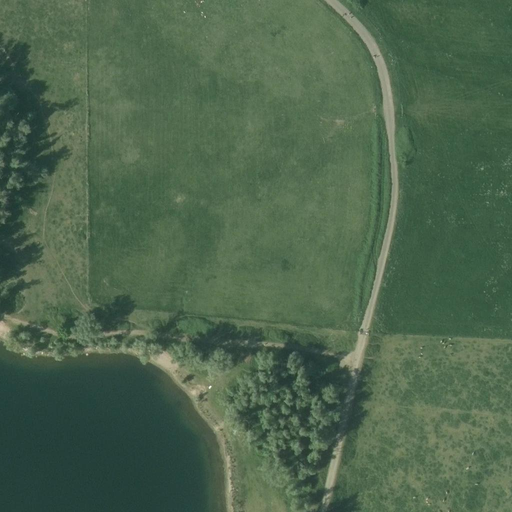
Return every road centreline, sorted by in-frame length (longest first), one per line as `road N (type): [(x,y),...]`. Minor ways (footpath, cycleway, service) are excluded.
road 1 (unclassified): [(329,0),(377,59),(394,203),(324,511)]
road 2 (track): [(357,366),(278,346),(71,335),(0,315)]
